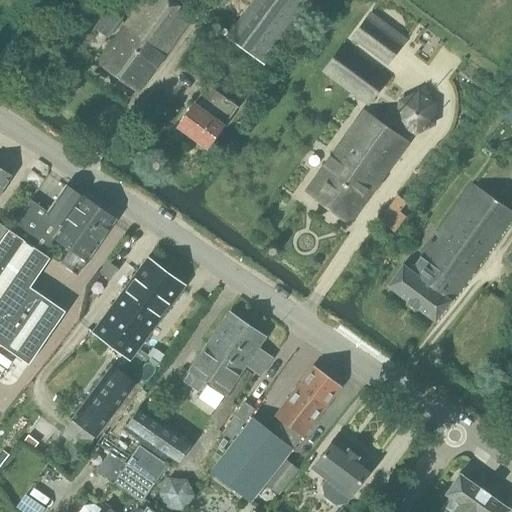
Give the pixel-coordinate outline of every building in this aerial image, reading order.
[(144,0),(98,63),(137,92),(194,17),(171,0),(144,0)] [(187,0),(199,9),(205,0),(187,0)] [(254,0),(227,36),(264,64),(311,0),(254,0)] [(109,7),(94,28),(109,39),(124,18),(109,7)] [(369,104),(387,79),(344,46),(326,71),(369,104)] [(208,85),(178,126),(208,148),(238,107),(208,85)] [(419,90),(398,101),(396,123),(416,137),(437,126),(438,103),(419,90)] [(409,142),(365,111),(306,192),(349,225),(409,142)] [(0,194),(12,177),(0,168),(0,194)] [(413,272),(403,265),(387,287),(436,322),(511,218),(511,211),(474,184),(413,272)] [(11,230),(10,229),(9,231),(44,255),(55,239),(83,198),(66,186),(48,211),(31,200),(11,230)] [(407,203),(398,196),(379,221),(393,231),(404,216),(400,213),(407,203)] [(55,239),(71,250),(62,264),(78,276),(116,220),(83,198),(55,239)] [(0,242),(9,231),(10,229),(0,222),(0,242)] [(44,255),(9,231),(0,242),(0,343),(30,364),(67,312),(30,288),(50,259),(44,255)] [(185,287),(148,259),(120,296),(158,324),(185,287)] [(93,332),(131,360),(158,324),(120,296),(93,332)] [(266,338),(229,313),(208,344),(244,369),(266,338)] [(184,381),(199,392),(205,384),(225,397),(244,369),(208,344),(188,373),(190,374),(184,381)] [(137,384),(114,366),(73,421),(96,439),(137,384)] [(314,366),(298,386),(326,408),(342,387),(314,366)] [(272,432),(254,418),(214,474),(253,502),(303,437),(326,408),(298,386),(276,416),(281,421),(272,432)] [(193,444),(141,407),(124,431),(176,467),(193,444)] [(236,408),(220,431),(235,441),(251,418),(236,408)] [(375,468),(334,437),(310,469),(351,499),(375,468)] [(168,466),(140,446),(127,465),(155,485),(168,466)] [(287,459),(266,486),(279,496),(300,469),(287,459)] [(114,484),(142,504),(141,505),(151,511),(155,506),(145,499),(155,485),(127,465),(114,484)] [(445,495),(451,499),(441,511),(509,511),(511,510),(460,474),(445,495)] [(170,478),(159,493),(168,510),(185,511),(196,496),(188,479),(170,478)]
